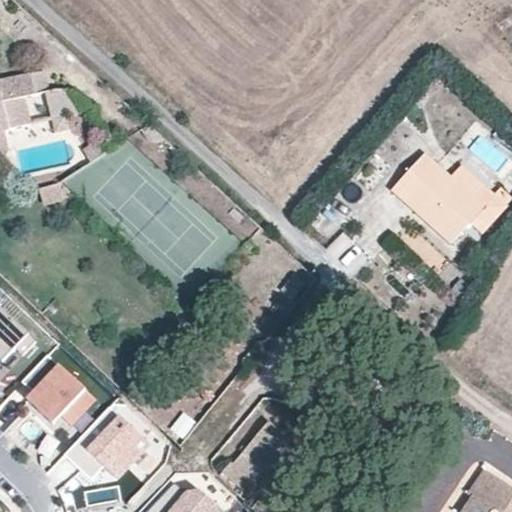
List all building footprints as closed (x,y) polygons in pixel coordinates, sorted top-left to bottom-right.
[(50,92),(45,72),(30,75),(35,95),(49,92),(50,92)] [(31,121),(25,97),(35,95),(30,75),(0,82),(0,158),(6,157),(9,150),(4,128),(31,121)] [(89,109),(85,104),(82,100),(77,97),(73,94),(67,92),(63,90),(56,90),(50,92),(49,92),(59,132),(70,129),(66,115),(89,109)] [(83,170),(115,149),(109,139),(77,161),(83,170)] [(472,223),(486,207),(485,206),(425,154),(391,192),(452,246),(472,223)] [(496,192),(462,163),(451,176),(485,206),(496,192)] [(38,187),(43,204),(65,198),(60,181),(38,187)] [(496,192),(485,206),(486,207),(497,217),(511,200),(511,193),(502,186),(496,192)] [(483,233),(497,217),(486,207),(472,223),(483,233)] [(453,297),(467,280),(448,265),(434,282),(453,297)] [(36,341),(0,306),(0,357),(13,345),(23,354),(36,341)] [(87,390),(57,362),(22,398),(52,427),(87,390)] [(166,428),(177,439),(195,422),(184,411),(166,428)] [(27,418),(15,431),(36,450),(48,437),(27,418)] [(151,449),(121,420),(88,453),(119,482),(151,449)] [(243,489),(286,438),(268,424),(233,466),(231,464),(224,473),(243,489)] [(511,511),(511,489),(486,472),(470,496),(474,498),(464,511),(511,511)] [(221,511),(200,494),(188,495),(175,484),(149,511),(221,511)]
